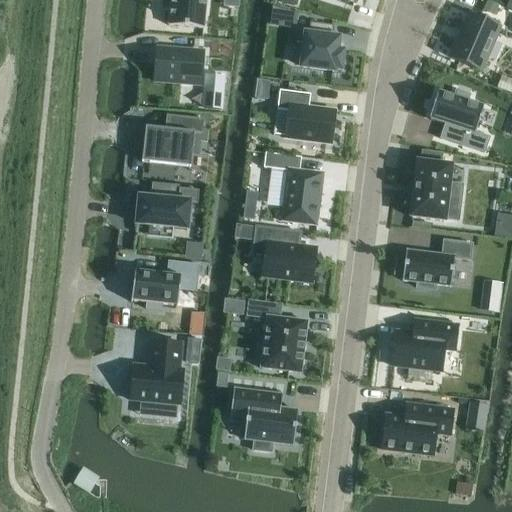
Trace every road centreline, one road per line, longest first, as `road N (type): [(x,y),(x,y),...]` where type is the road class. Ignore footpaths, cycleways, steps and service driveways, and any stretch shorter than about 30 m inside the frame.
road 1 (residential): [(63,511),(38,450),(67,284),(94,0)]
road 2 (residential): [(388,76),(332,511)]
